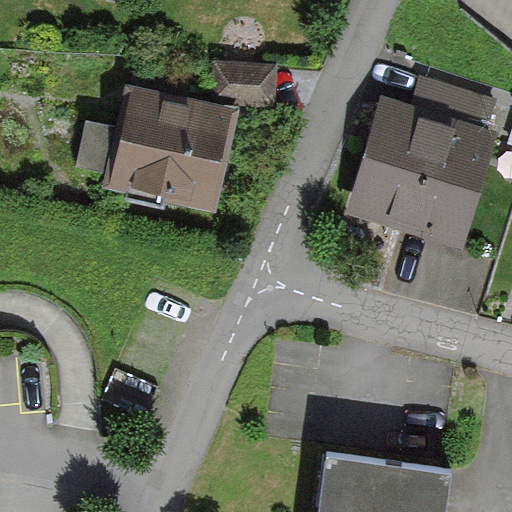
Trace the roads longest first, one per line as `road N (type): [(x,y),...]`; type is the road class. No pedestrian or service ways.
road 1 (residential): [(251,282),(374,0)]
road 2 (residential): [(251,282),(511,350)]
road 3 (residential): [(154,511),(251,282)]
